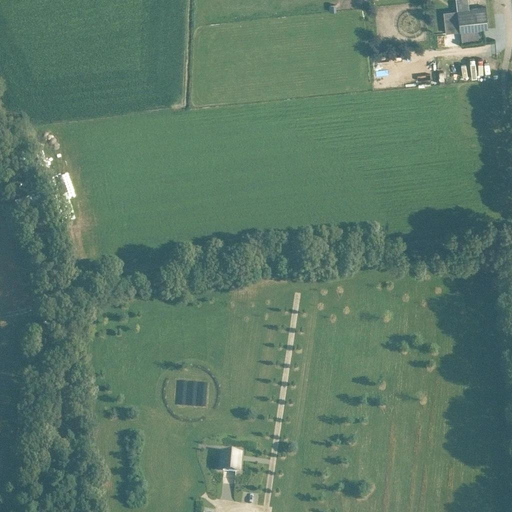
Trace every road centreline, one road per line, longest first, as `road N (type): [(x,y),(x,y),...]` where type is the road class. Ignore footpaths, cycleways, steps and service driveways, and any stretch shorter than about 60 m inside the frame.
road 1 (unclassified): [(58,408),(72,297),(95,283),(511,231)]
road 2 (track): [(0,200),(36,304),(72,297)]
